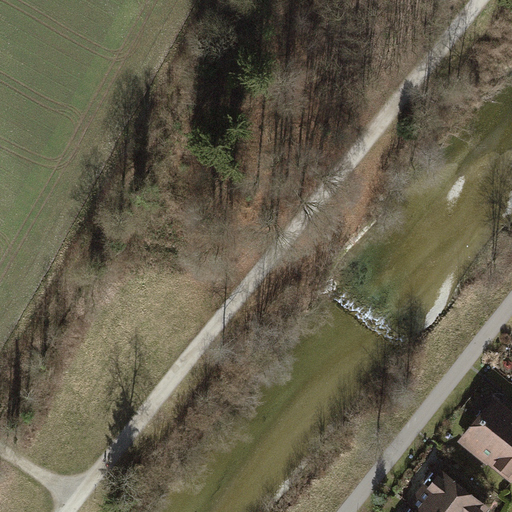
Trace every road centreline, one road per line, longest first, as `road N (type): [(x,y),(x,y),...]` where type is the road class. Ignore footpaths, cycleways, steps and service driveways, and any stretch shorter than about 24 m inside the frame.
road 1 (track): [(479,0),(76,497)]
road 2 (track): [(511,305),(348,511)]
